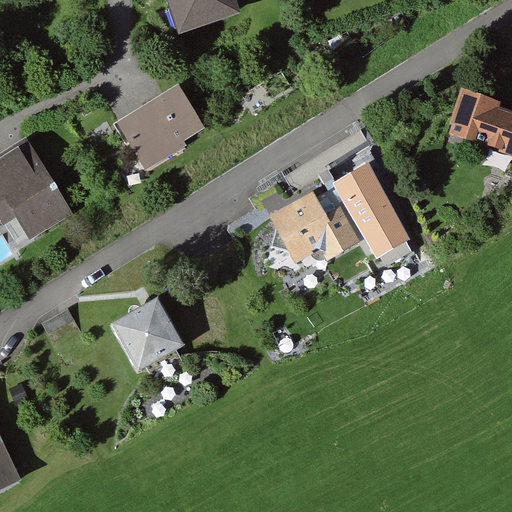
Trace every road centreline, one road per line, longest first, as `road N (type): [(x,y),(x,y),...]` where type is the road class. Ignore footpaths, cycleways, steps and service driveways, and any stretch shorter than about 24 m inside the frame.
road 1 (residential): [(0,330),(511,11)]
road 2 (residential): [(118,0),(127,66),(0,127)]
